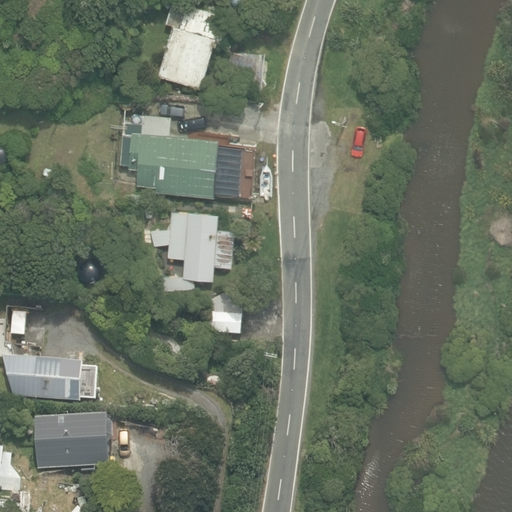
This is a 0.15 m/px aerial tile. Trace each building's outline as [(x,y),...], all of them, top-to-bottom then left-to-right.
[(186,5),(172,2),(166,23),(174,25),(160,75),(202,87),(214,47),(217,48),(219,40),(222,41),(229,15),(186,3),(186,5)] [(263,95),(272,58),(240,50),(230,87),(263,95)] [(171,136),(173,116),(146,114),(145,123),(124,121),(121,164),(130,165),(130,169),(139,169),(138,186),(157,187),(157,192),(216,197),(217,193),(254,195),(258,144),(171,136)] [(64,188),(64,175),(41,174),(40,186),(64,188)] [(218,230),(219,213),(190,211),(189,214),(172,213),(172,230),(153,230),(153,245),(169,245),(169,257),(185,257),(184,277),(161,277),(161,289),(197,290),(197,279),(214,279),(215,264),(233,267),(235,230),(218,230)] [(5,315),(5,350),(43,350),(44,316),(5,315)] [(97,400),(99,368),(85,367),(85,364),(4,357),(13,397),(82,403),(83,399),(97,400)] [(69,445),(110,444),(109,417),(68,418),(69,445)] [(30,497),(35,453),(0,449),(0,499),(9,500),(8,505),(26,507),(27,497),(30,497)]
